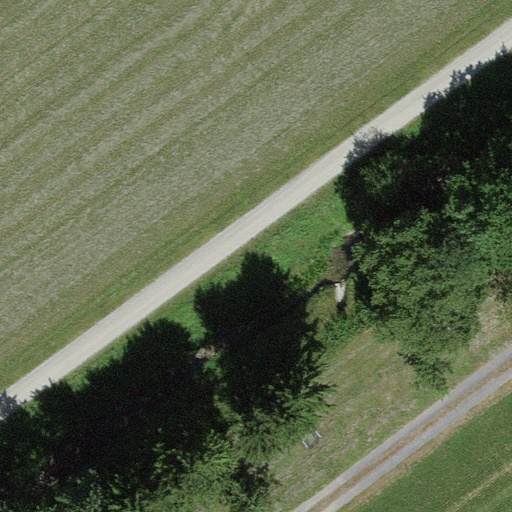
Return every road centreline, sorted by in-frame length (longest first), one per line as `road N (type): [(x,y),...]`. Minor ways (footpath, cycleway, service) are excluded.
road 1 (track): [(511,20),(0,400)]
road 2 (track): [(286,511),(511,340)]
